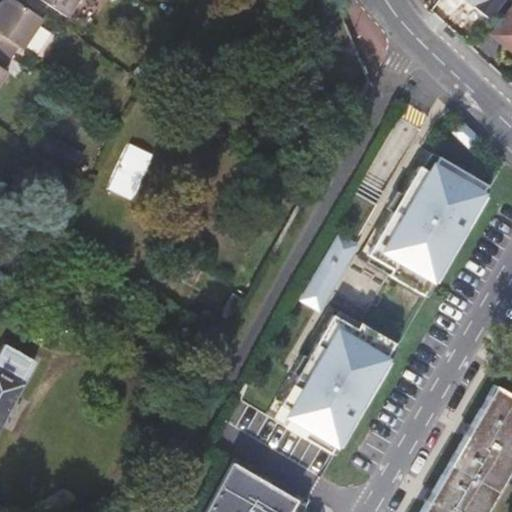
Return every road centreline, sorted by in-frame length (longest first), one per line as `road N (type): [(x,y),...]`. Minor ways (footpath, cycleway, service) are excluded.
road 1 (residential): [(147,511),(411,36)]
road 2 (residential): [(367,511),(511,271)]
road 3 (tertiary): [(511,130),(411,36)]
